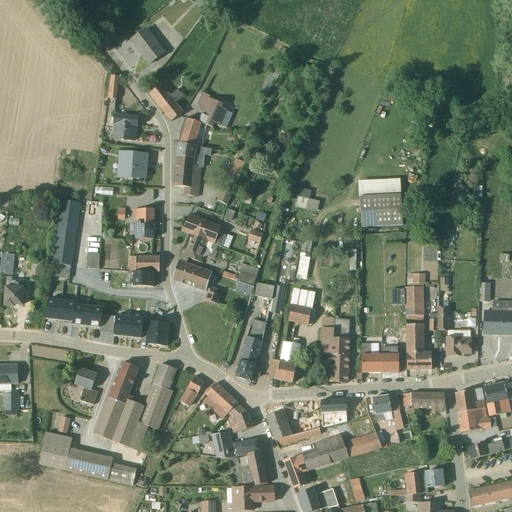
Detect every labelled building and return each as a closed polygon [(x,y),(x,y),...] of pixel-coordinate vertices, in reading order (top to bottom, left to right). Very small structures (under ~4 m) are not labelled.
[(164,54),(146,30),(131,42),(149,66),(164,54)] [(260,94),(266,97),(272,83),(277,84),(280,77),(281,73),(273,69),(269,78),(267,78),(260,94)] [(108,100),(116,101),(118,79),(111,78),(108,100)] [(149,96),(171,123),(183,113),(175,104),(183,98),(181,95),(184,92),(181,88),(170,97),(167,93),(166,93),(161,86),(149,96)] [(202,114),(197,124),(185,120),(180,135),(178,145),(201,149),(202,145),(201,144),(206,128),(212,129),(214,125),(219,127),(226,112),(221,109),(222,106),(208,100),(209,98),(202,94),(197,105),(202,114)] [(134,143),(135,128),(137,128),(137,119),(113,117),(113,126),(112,141),(134,143)] [(251,123),(245,128),(251,135),(257,130),(251,123)] [(210,157),(211,152),(178,145),(176,158),(173,188),(184,189),(183,197),(198,198),(198,190),(201,170),(202,170),(204,157),(210,157)] [(141,180),(142,170),(142,166),(142,165),(146,166),(147,156),(118,154),(116,178),(141,180)] [(245,164),(235,160),(229,175),(239,179),(245,164)] [(272,171),(266,165),(263,169),(270,174),(272,171)] [(407,198),(400,198),(400,182),(358,184),(359,198),(361,229),(402,227),(401,213),(407,212),(407,198)] [(449,183),(446,202),(458,204),(461,185),(449,183)] [(233,192),(224,188),(218,202),(227,206),(233,192)] [(309,194),(299,191),(295,209),(316,213),(318,203),(308,201),(309,194)] [(61,201),(52,265),(71,267),(80,203),(61,201)] [(134,240),(153,240),(153,210),(133,210),(133,224),(134,224),(134,240)] [(220,230),(189,218),(185,227),(184,227),(182,233),(189,236),(228,251),(232,239),(227,237),(226,238),(218,235),(220,230)] [(247,246),(260,250),(265,234),(252,230),(247,246)] [(215,254),(218,247),(189,237),(186,245),(188,247),(187,250),(184,249),(181,257),(200,264),(202,259),(203,260),(207,258),(214,261),(217,254),(215,254)] [(313,247),(314,241),(303,239),(300,258),(309,260),(311,246),(313,247)] [(88,253),(88,267),(100,268),(100,253),(88,253)] [(25,290),(24,290),(24,289),(24,288),(23,287),(23,274),(12,274),(14,255),(4,254),(3,256),(1,256),(0,267),(0,274),(6,276),(6,285),(5,285),(4,306),(13,307),(13,305),(22,306),(22,296),(24,296),(25,290)] [(499,256),(499,264),(509,264),(509,256),(499,256)] [(159,258),(129,258),(129,272),(133,272),(132,287),(152,288),(152,273),(159,273),(159,258)] [(300,259),(296,280),(305,281),(309,261),(300,259)] [(186,265),(178,263),(172,282),(207,294),(205,302),(217,306),(220,298),(216,297),(218,291),(209,288),(208,291),(207,290),(211,274),(186,265)] [(253,289),(258,272),(243,267),(237,283),(253,289)] [(213,274),(212,275),(234,282),(236,278),(223,273),(222,277),(213,274)] [(424,285),(424,276),(407,277),(408,281),(412,281),(412,289),(404,289),(404,318),(405,318),(405,322),(416,321),(416,320),(423,320),(423,317),(424,317),(423,285),(424,285)] [(439,287),(439,293),(446,293),(446,287),(447,287),(447,280),(439,280),(439,287)] [(479,282),(479,302),(490,303),(490,282),(479,282)] [(253,289),(238,284),(235,293),(250,298),(253,289)] [(257,286),(255,298),(271,301),(274,289),(257,286)] [(314,295),(293,291),(290,307),(291,307),(288,324),(310,328),(313,325),(315,313),(311,312),(314,295)] [(59,321),(61,301),(48,300),(45,319),(59,321)] [(72,323),(75,303),(61,301),(59,321),(72,323)] [(75,306),(72,325),(86,327),(88,307),(75,306)] [(102,309),(88,307),(86,327),(99,328),(99,331),(106,332),(108,321),(100,320),(102,309)] [(447,333),(448,309),(436,309),(436,333),(447,333)] [(511,313),(511,310),(492,309),(492,312),(484,312),(483,336),(510,336),(511,313)] [(113,333),(113,336),(127,338),(129,318),(115,317),(115,322),(108,321),(106,332),(113,333)] [(143,320),(129,318),(127,338),(140,340),(143,320)] [(331,358),(330,384),(346,384),(349,322),(333,321),(333,320),(322,319),(318,357),(331,358)] [(262,343),(266,326),(251,322),(245,339),(235,379),(250,383),(252,377),(259,378),(261,369),(256,367),(262,343)] [(149,323),(147,333),(142,333),(140,344),(165,347),(167,332),(165,332),(166,325),(149,323)] [(406,369),(431,369),(430,354),(424,354),(423,327),(406,327),(405,328),(406,369)] [(469,339),(470,333),(460,332),(447,332),(447,333),(446,333),(446,338),(446,356),(459,357),(459,353),(462,353),(462,354),(464,355),(465,356),(467,355),(468,353),(470,353),(470,339),(469,339)] [(299,342),(298,341),(292,340),(291,345),(283,344),(276,382),(292,385),(296,366),(295,366),(299,347),(298,346),(299,342)] [(361,375),(381,375),(381,356),(378,356),(378,346),(361,346),(361,371),(361,375)] [(398,374),(398,356),(381,356),(381,375),(382,375),(384,377),(389,377),(391,375),(398,374)] [(279,363),(271,362),(267,380),(276,382),(279,363)] [(138,370),(121,364),(93,435),(139,452),(148,428),(158,432),(172,392),(169,391),(176,371),(160,365),(143,408),(131,402),(133,398),(129,396),(138,370)] [(0,396),(3,397),(3,394),(10,394),(10,386),(18,386),(17,366),(0,366),(0,396)] [(79,401),(92,406),(97,393),(90,391),(95,375),(80,370),(74,386),(83,390),(79,401)] [(196,396),(203,385),(193,379),(186,391),(179,403),(188,409),(197,397),(196,396)] [(503,385),(483,389),(488,418),(510,414),(508,402),(506,402),(503,385)] [(203,404),(222,421),(237,406),(215,386),(205,397),(207,399),(203,404)] [(454,395),(457,414),(480,410),(482,421),(487,420),(481,390),(454,395)] [(5,412),(5,417),(15,417),(16,412),(18,412),(18,394),(3,394),(3,412),(5,412)] [(434,416),(433,395),(409,395),(408,396),(403,396),(403,408),(411,409),(411,411),(406,411),(407,416),(413,416),(413,412),(431,413),(431,416),(434,416)] [(443,395),(434,396),(434,413),(445,413),(443,395)] [(395,433),(403,431),(399,412),(400,412),(396,397),(387,398),(395,432),(395,433)] [(387,398),(372,400),(377,424),(384,422),(384,423),(392,421),(387,398)] [(290,412),(314,412),(314,401),(290,401),(290,412)] [(246,414),(237,406),(228,416),(232,420),(228,421),(233,435),(239,433),(240,434),(252,429),(246,414)] [(480,410),(457,414),(460,434),(481,431),(482,431),(496,429),(494,419),(489,420),(482,421),(480,410)] [(266,419),(275,443),(290,439),(280,414),(266,419)] [(67,434),(70,420),(60,418),(57,432),(67,434)] [(275,443),(278,450),(295,445),(295,443),(320,437),(318,431),(290,439),(275,443)] [(46,433),(38,466),(132,487),(136,470),(111,465),(113,459),(69,450),(72,439),(46,433)] [(342,463),(381,451),(375,434),(342,444),(340,436),(314,445),(316,452),(283,463),(293,491),(307,486),(303,476),(342,463)] [(229,436),(211,437),(216,460),(229,461),(260,454),(256,442),(234,447),(234,445),(232,445),(229,436)] [(192,439),(192,447),(208,445),(208,437),(198,438),(192,439)] [(475,449),(468,451),(470,461),(511,449),(511,440),(501,443),(500,440),(489,442),(490,446),(485,447),(484,444),(474,447),(475,449)] [(242,473),(245,488),(255,488),(267,486),(260,454),(246,457),(246,459),(239,461),(241,469),(248,467),(249,471),(242,473)] [(443,488),(441,472),(418,475),(416,467),(404,469),(405,476),(404,476),(405,492),(389,493),(388,494),(389,499),(427,496),(427,495),(427,490),(443,488)] [(324,511),(354,503),(346,478),(331,482),(332,484),(333,484),(335,492),(316,498),(314,490),(296,496),(301,511),(318,511),(321,511),(324,511)] [(511,499),(511,483),(467,493),(470,509),(511,499)] [(226,491),(227,506),(231,506),(231,511),(253,511),(253,504),(273,503),(273,489),(234,490),(226,491)] [(379,511),(378,504),(363,506),(362,502),(354,503),(336,509),(325,511),(379,511)] [(200,504),(200,511),(215,511),(215,503),(200,504)]
